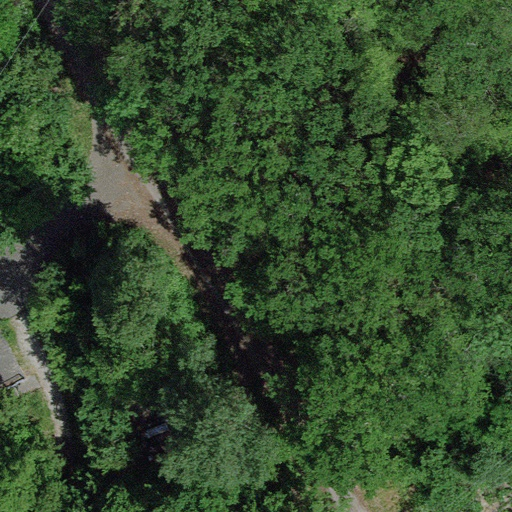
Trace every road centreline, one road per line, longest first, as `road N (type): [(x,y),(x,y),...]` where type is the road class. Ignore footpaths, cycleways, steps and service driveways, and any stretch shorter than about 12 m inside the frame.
road 1 (unclassified): [(59,0),(138,156),(228,296),(347,511)]
road 2 (track): [(81,511),(76,446),(12,271)]
